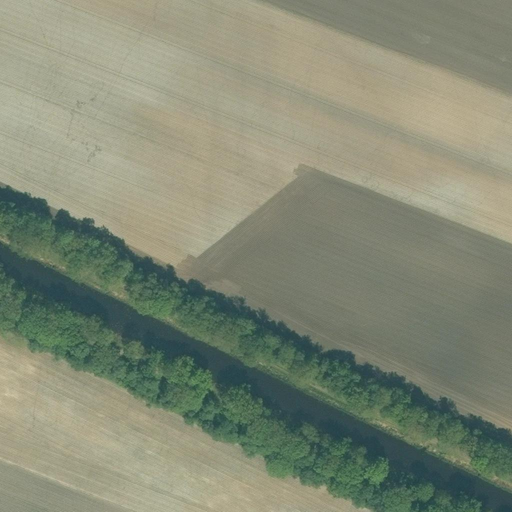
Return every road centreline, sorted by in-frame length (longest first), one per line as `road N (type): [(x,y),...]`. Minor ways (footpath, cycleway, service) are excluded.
road 1 (track): [(0,224),(511,472)]
road 2 (unclassified): [(436,511),(0,296)]
